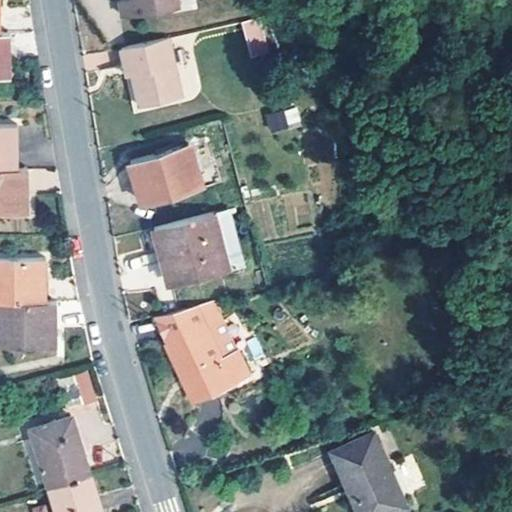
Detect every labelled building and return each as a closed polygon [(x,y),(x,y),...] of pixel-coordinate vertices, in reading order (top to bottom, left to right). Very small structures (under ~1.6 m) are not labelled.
[(248,56),(268,53),(263,17),(243,20),(248,56)] [(179,92),(164,33),(119,43),(124,64),(130,62),(138,102),(179,92)] [(11,35),(0,35),(0,34),(0,79),(2,79),(3,53),(11,53),(11,35)] [(11,79),(11,53),(3,53),(2,79),(11,79)] [(269,131),(301,125),(298,107),(266,112),(269,131)] [(0,171),(18,171),(18,156),(11,156),(11,128),(0,128),(0,171)] [(203,185),(191,140),(131,157),(143,201),(203,185)] [(28,170),(18,171),(0,171),(0,214),(22,214),(21,190),(29,189),(28,170)] [(170,282),(223,267),(228,266),(213,208),(155,223),(170,282)] [(0,306),(46,305),(46,288),(40,287),(40,262),(0,262),(0,306)] [(57,306),(46,305),(0,306),(0,349),(50,349),(50,321),(57,321),(57,306)] [(206,323),(166,342),(193,401),(231,383),(220,358),(206,323)] [(220,358),(231,383),(248,375),(237,350),(220,358)] [(101,401),(91,372),(77,376),(87,406),(101,401)] [(87,406),(77,376),(59,382),(70,412),(87,406)] [(54,489),(93,476),(76,420),(37,432),(54,489)] [(348,486),(355,483),(367,511),(393,511),(407,507),(374,432),(332,450),(348,486)] [(104,511),(93,476),(54,489),(61,511),(104,511)] [(367,511),(355,483),(348,486),(358,511),(367,511)]
